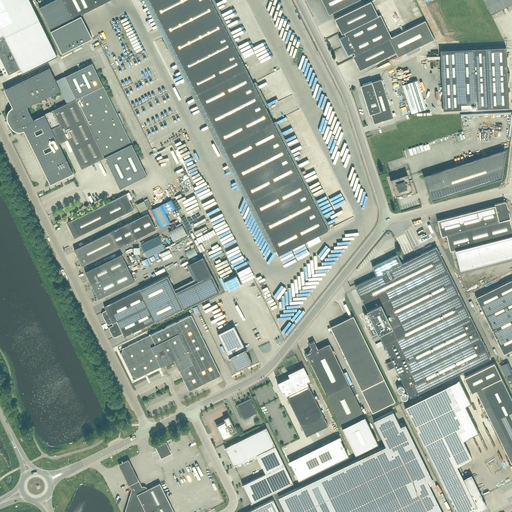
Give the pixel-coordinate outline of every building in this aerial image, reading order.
[(30,0),(0,0),(0,51),(2,52),(2,53),(1,54),(2,57),(3,56),(4,57),(1,58),(8,73),(20,68),(22,72),(57,55),(30,0)] [(92,38),(80,14),(108,0),(53,0),(39,7),(50,30),(62,53),(92,38)] [(149,0),(276,251),(278,255),(303,242),(327,230),(273,122),(246,68),(231,40),(211,0),(149,0)] [(321,0),(328,14),(357,0),(321,0)] [(334,18),(341,33),(344,32),(345,35),(339,38),(340,40),(343,45),(347,55),(353,52),(354,54),(352,55),(359,70),(377,61),(395,52),(397,56),(430,40),(434,38),(414,0),(408,0),(377,15),(370,0),(334,18)] [(511,2),(511,0),(483,0),(490,13),(511,2)] [(473,48),(440,49),(442,85),(443,110),(460,109),(460,104),(475,103),(475,108),(508,106),(507,81),(508,81),(509,72),(507,72),(506,47),(473,48)] [(92,63),(69,74),(125,186),(147,175),(92,63)] [(6,87),(3,89),(12,107),(11,107),(11,108),(10,108),(10,109),(9,109),(9,110),(8,110),(8,111),(7,113),(7,114),(7,115),(7,116),(7,117),(7,118),(7,119),(7,120),(8,120),(10,125),(11,126),(12,127),(13,129),(15,130),(16,130),(17,130),(18,131),(19,131),(20,131),(21,130),(22,130),(23,130),(50,183),(73,172),(58,143),(67,139),(81,168),(104,157),(119,188),(125,186),(69,74),(64,76),(75,98),(66,103),(33,119),(26,106),(60,90),(55,80),(49,67),(6,87)] [(381,78),(360,85),(369,114),(370,113),(373,123),(393,117),(381,78)] [(426,108),(417,80),(402,85),(410,113),(426,108)] [(432,199),(501,177),(505,150),(424,176),(426,184),(431,200),(432,199)] [(407,176),(404,174),(392,178),(390,181),(394,193),(397,195),(410,191),(411,188),(407,176)] [(126,193),(66,222),(74,238),(134,209),(126,193)] [(171,199),(161,204),(170,222),(172,227),(182,222),(171,199)] [(494,205),(437,219),(441,235),(446,234),(450,250),(454,249),(459,268),(511,254),(511,230),(509,218),(510,218),(506,202),(504,201),(494,204),(494,205)] [(144,202),(137,206),(140,213),(148,210),(144,202)] [(188,227),(194,224),(184,202),(178,205),(188,227)] [(161,204),(151,209),(160,227),(170,222),(161,204)] [(138,217),(110,231),(118,247),(146,233),(149,232),(156,229),(149,215),(148,212),(141,216),(138,217)] [(110,231),(74,249),(81,265),(118,247),(110,231)] [(165,248),(159,236),(140,244),(146,257),(165,248)] [(401,263),(396,254),(372,266),(376,275),(355,285),(375,326),(369,329),(372,335),(378,332),(391,360),(386,363),(388,369),(394,366),(409,397),(490,357),(436,246),(401,263)] [(197,254),(194,247),(185,251),(188,258),(197,254)] [(91,285),(128,267),(121,253),(85,271),(91,285)] [(103,312),(102,314),(107,323),(109,324),(110,326),(109,328),(113,335),(115,336),(122,332),(124,336),(183,307),(183,309),(187,307),(219,291),(211,274),(202,256),(189,263),(198,280),(178,290),(175,291),(167,275),(140,288),(104,306),(106,310),(103,312)] [(128,267),(91,285),(98,298),(134,280),(128,267)] [(511,278),(475,297),(503,354),(511,349),(511,278)] [(174,359),(189,390),(220,374),(191,314),(123,348),(121,354),(131,375),(137,377),(174,359)] [(353,315),(330,326),(372,412),(394,400),(353,315)] [(234,325),(217,333),(235,369),(252,361),(234,325)] [(309,352),(305,354),(307,359),(308,359),(317,376),(326,395),(354,453),(355,453),(377,442),(349,383),(329,343),(317,348),(313,341),(308,343),(310,347),(309,352)] [(511,397),(495,362),(464,377),(472,392),(476,389),(511,462),(511,397)] [(277,382),(281,392),(284,391),(301,427),(323,416),(306,380),(308,379),(302,367),(304,367),(303,367),(289,374),(290,376),(277,382)] [(404,406),(455,511),(464,511),(472,508),(473,511),(474,511),(486,506),(470,475),(463,478),(456,465),(472,458),(463,440),(479,432),(466,405),(471,402),(460,379),(404,406)] [(236,405),(243,419),(257,412),(250,398),(236,405)] [(385,445),(278,496),(285,511),(441,511),(429,485),(434,483),(404,423),(400,426),(392,410),(373,420),(385,445)] [(231,432),(235,430),(228,415),(223,418),(222,418),(222,421),(222,422),(216,425),(223,438),(231,433),(231,432)] [(292,482),(270,436),(266,427),(224,447),(233,465),(256,454),(265,473),(242,484),(251,502),(292,482)] [(338,437),(289,461),(298,479),(347,455),(338,437)] [(161,458),(171,453),(166,441),(155,447),(161,458)] [(118,464),(128,484),(138,479),(128,459),(118,464)] [(174,511),(159,482),(147,489),(146,487),(142,486),(141,486),(138,479),(128,484),(132,491),(125,511),(174,511)] [(278,511),(273,499),(245,511),(278,511)]
